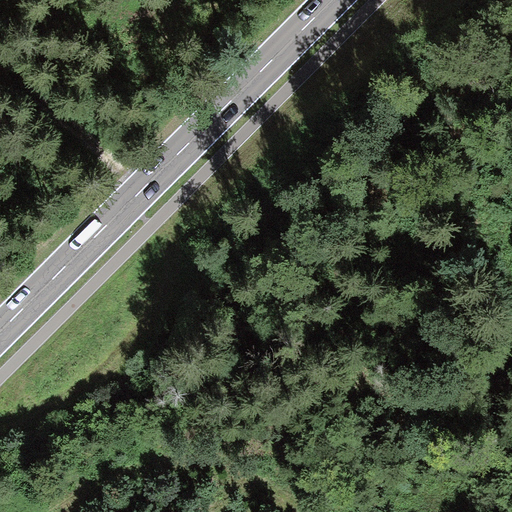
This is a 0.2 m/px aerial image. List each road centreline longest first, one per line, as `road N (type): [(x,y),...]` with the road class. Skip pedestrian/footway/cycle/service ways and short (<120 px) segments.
road 1 (primary): [(0,329),(330,0)]
road 2 (track): [(0,57),(141,188)]
